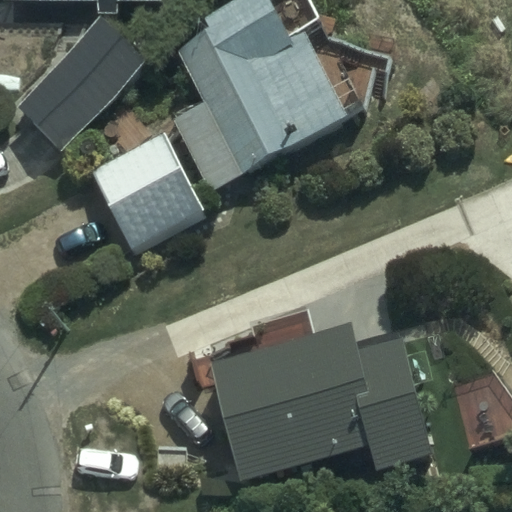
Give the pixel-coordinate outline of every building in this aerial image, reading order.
[(172,0),(9,0),(9,1),(109,3),(109,15),(122,15),(122,3),(172,4),(172,0)] [(300,47),(275,0),(263,0),(216,25),(222,37),(189,55),(216,107),(182,124),(217,192),(358,120),(316,39),(300,47)] [(151,66),(109,26),(25,114),(67,154),(151,66)] [(37,55),(0,55),(0,87),(37,87),(37,55)] [(207,215),(168,139),(97,176),(136,252),(207,215)] [(366,333),(223,370),(252,480),(383,446),(390,472),(443,458),(413,346),(372,357),(366,333)]
